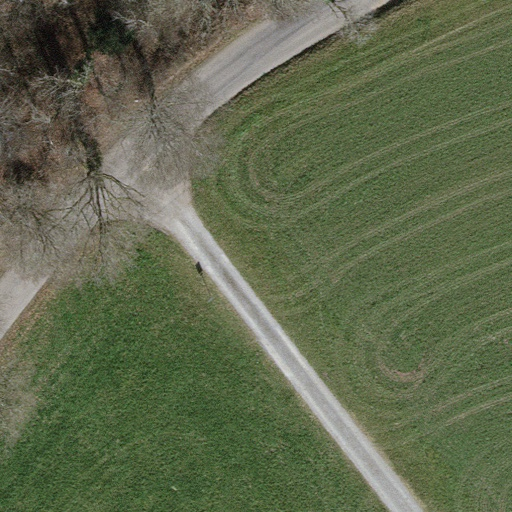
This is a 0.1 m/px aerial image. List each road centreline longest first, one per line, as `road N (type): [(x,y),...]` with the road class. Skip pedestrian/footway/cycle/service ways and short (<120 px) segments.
road 1 (unclassified): [(345,0),(271,42),(177,112),(87,203),(0,313)]
road 2 (track): [(132,153),(411,511)]
